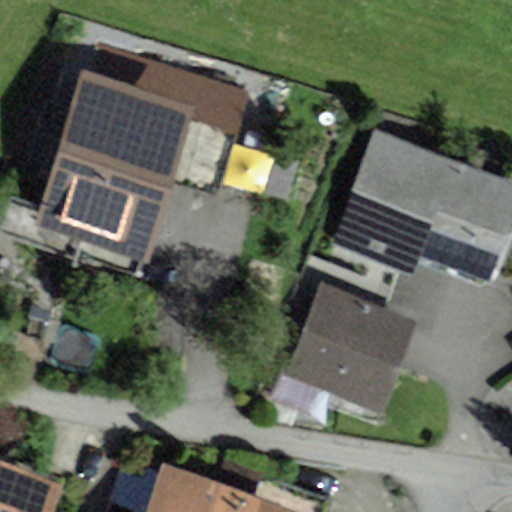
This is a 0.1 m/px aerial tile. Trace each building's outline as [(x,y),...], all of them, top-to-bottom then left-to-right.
[(41,174),(54,178),(46,205),(69,212),(58,248),(122,267),(151,169),(216,188),(234,130),(82,85),(65,143),(52,139),(41,174)] [(326,261),(390,281),(401,254),(410,258),(418,237),(478,258),(504,187),(382,142),(347,235),(338,231),(326,261)] [(395,319),(378,312),(390,281),(326,261),(316,289),(327,293),(300,365),(368,390),(395,319)] [(223,459),(213,488),(277,510),(287,481),(223,459)] [(0,468),(0,511),(30,511),(40,483),(0,468)] [(276,511),(277,510),(213,488),(170,473),(156,511),(276,511)] [(328,511),(334,498),(287,481),(277,510),(276,511),(328,511)]
